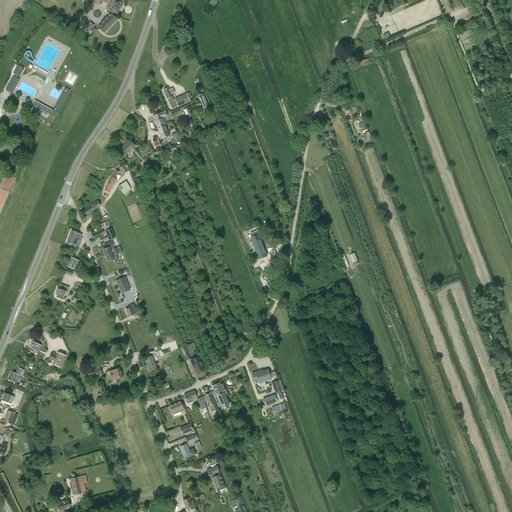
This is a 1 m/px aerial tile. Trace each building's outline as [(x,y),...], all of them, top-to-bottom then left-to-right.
[(111,13),(98,27),(104,33),(117,19),(114,16),(116,12),(117,13),(120,7),(121,6),(120,5),(122,0),(121,0),(112,0),(112,2),(111,1),(109,5),(111,6),(109,10),(113,11),(112,14),(111,13)] [(382,0),(379,0),(374,12),(380,14),(386,2),(382,0)] [(19,76),(24,68),(18,65),(13,73),(19,76)] [(12,93),(19,80),(13,76),(6,90),(12,93)] [(169,103),(170,103),(172,108),(173,107),(173,108),(189,101),(186,94),(175,99),(175,100),(173,101),(173,100),(174,100),(171,94),(174,92),(173,88),(169,90),(168,88),(163,90),(169,103)] [(67,96),(62,93),(58,101),(62,104),(67,96)] [(198,96),(203,109),(209,106),(204,93),(198,96)] [(47,107),(45,112),(47,113),(50,115),(55,117),(62,104),(58,101),(53,110),(53,109),(52,110),(47,107)] [(45,112),(47,107),(40,103),(37,108),(45,112)] [(160,113),(153,115),(157,127),(165,124),(164,122),(166,122),(164,118),(167,117),(166,115),(167,115),(165,111),(160,113)] [(317,115),(314,124),(320,125),(321,122),(323,122),(325,118),(322,117),(317,115)] [(165,124),(157,127),(162,138),(169,135),(165,124)] [(177,132),(172,134),(174,139),(171,140),(172,144),(180,141),(180,140),(178,135),(177,132)] [(186,132),(178,135),(180,140),(180,141),(188,138),(186,132)] [(128,150),(133,144),(129,140),(121,149),(126,154),(129,151),(128,150)] [(128,170),(123,164),(119,168),(124,174),(128,170)] [(115,179),(119,172),(116,170),(112,177),(110,181),(105,190),(109,193),(116,179),(115,179)] [(135,187),(144,183),(142,177),(132,181),(135,187)] [(123,183),(119,186),(124,194),(131,189),(126,182),(124,184),(123,183)] [(90,212),(100,205),(97,201),(82,211),(86,217),(91,214),(90,212)] [(102,229),(103,229),(104,229),(104,230),(112,226),(109,220),(96,226),(98,231),(102,229)] [(106,231),(109,240),(115,238),(111,229),(106,231)] [(78,247),(82,238),(81,237),(82,234),(72,230),(67,242),(78,247)] [(255,237),(252,238),(254,243),(253,243),(255,248),(256,247),(260,258),(259,258),(259,259),(267,256),(266,253),(267,253),(265,249),(264,249),(261,240),(262,240),(260,235),(259,236),(258,231),(253,233),(255,237)] [(104,252),(105,256),(111,253),(114,252),(113,249),(114,248),(113,246),(113,245),(112,241),(104,244),(106,248),(103,249),(104,252)] [(269,252),(272,259),(278,257),(275,250),(269,252)] [(107,262),(113,259),(114,261),(118,259),(116,254),(115,255),(114,252),(111,253),(105,256),(107,262)] [(349,255),(352,262),(357,261),(355,253),(349,255)] [(74,269),(78,260),(71,257),(67,266),(74,269)] [(125,277),(116,281),(122,293),(130,290),(125,277)] [(273,287),(275,286),(273,281),(271,282),(270,280),(265,282),(266,284),(269,292),(274,290),(273,287)] [(58,288),(55,294),(57,294),(57,297),(63,299),(66,292),(67,292),(69,287),(66,286),(64,291),(58,288)] [(137,313),(134,306),(133,304),(129,306),(130,307),(130,308),(126,309),(128,316),(137,313)] [(36,353),(39,345),(32,342),(29,350),(36,353)] [(178,350),(170,353),(174,366),(182,363),(178,350)] [(51,353),(48,359),(51,361),(50,363),(53,364),(54,365),(61,367),(66,355),(57,352),(56,355),(51,353)] [(191,362),(195,371),(196,371),(197,372),(204,369),(199,358),(191,362)] [(154,359),(147,361),(151,373),(158,371),(154,359)] [(89,369),(92,377),(102,373),(99,365),(89,369)] [(18,367),(15,373),(12,372),(9,379),(17,383),(20,375),(19,375),(22,369),(18,367)] [(111,381),(122,377),(119,368),(108,372),(111,381)] [(263,372),(252,375),(254,381),(255,384),(259,382),(264,381),(271,378),(270,377),(269,373),(268,370),(263,372)] [(283,398),(280,390),(277,381),(272,383),(277,394),(278,393),(280,399),(283,398)] [(222,408),(229,405),(219,382),(212,386),(222,408)] [(187,402),(187,401),(188,403),(193,401),(193,399),(197,398),(194,391),(184,395),(187,402)] [(11,404),(14,396),(4,392),(1,400),(11,404)] [(211,393),(205,396),(212,412),(218,409),(211,393)] [(274,395),(263,399),(265,406),(277,402),(274,395)] [(201,409),(206,407),(202,397),(197,399),(201,409)] [(184,410),(183,408),(184,408),(181,400),(176,402),(176,403),(169,406),(172,413),(173,414),(177,413),(184,410)] [(284,403),(272,407),(274,414),(277,412),(281,411),(286,409),(284,403)] [(8,411),(4,421),(11,424),(15,413),(8,411)] [(187,427),(186,425),(180,428),(182,434),(192,430),(190,425),(187,427)] [(194,439),(198,439),(196,433),(185,438),(187,441),(194,438),(194,439)] [(184,457),(190,455),(186,444),(180,447),(184,457)] [(217,491),(225,488),(217,466),(207,470),(209,475),(211,475),(212,477),(212,478),(217,491)] [(82,476),(78,477),(70,479),(74,494),(81,492),(79,482),(83,481),(82,476)] [(191,509),(195,508),(192,500),(191,501),(189,498),(183,500),(187,508),(190,507),(191,509)] [(55,511),(70,507),(69,501),(53,505),(55,511)]
